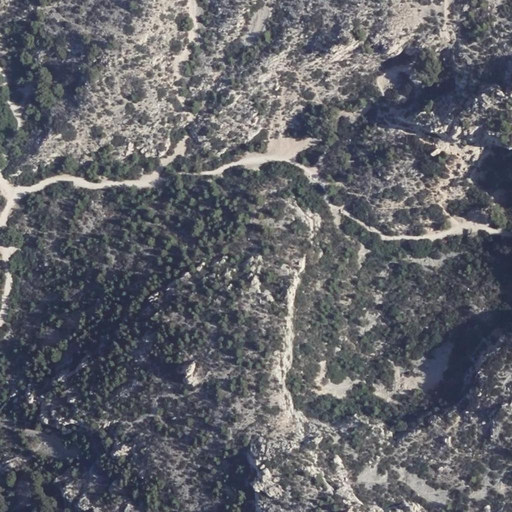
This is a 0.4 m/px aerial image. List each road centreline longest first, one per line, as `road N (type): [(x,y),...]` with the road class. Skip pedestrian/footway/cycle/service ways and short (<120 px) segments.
road 1 (track): [(154,180),(51,179),(14,195),(1,226),(7,269),(0,322)]
road 2 (track): [(14,195),(2,170),(19,115),(0,65)]
